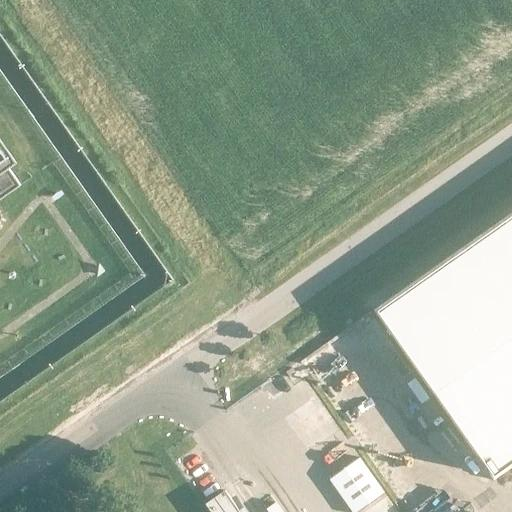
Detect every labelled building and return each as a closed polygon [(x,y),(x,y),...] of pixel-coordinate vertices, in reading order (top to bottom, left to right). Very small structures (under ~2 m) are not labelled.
[(0,197),(20,184),(9,169),(17,164),(0,139),(0,197)] [(511,216),(370,317),(490,487),(511,470),(511,216)] [(336,372),(299,398),(349,470),(386,444),(336,372)] [(239,511),(225,491),(206,505),(211,511),(239,511)] [(280,511),(274,503),(265,510),(266,511),(280,511)]
